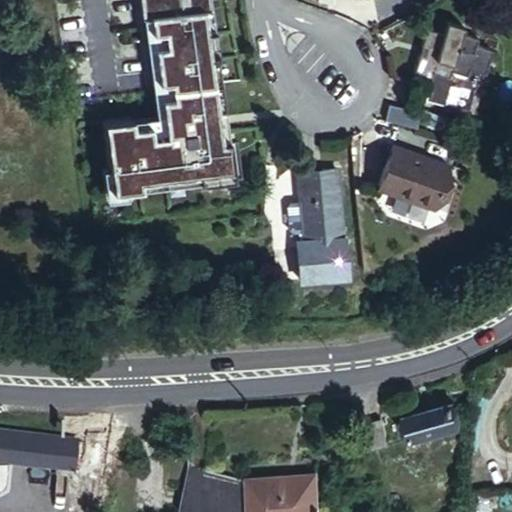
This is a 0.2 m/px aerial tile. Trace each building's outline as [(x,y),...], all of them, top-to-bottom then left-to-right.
[(140,172),(237,158),(233,131),(226,132),(222,103),(218,79),(209,10),(216,9),(214,0),(140,0),(143,19),(152,18),(154,34),(165,32),(167,45),(156,46),(160,81),(171,79),(173,92),(162,93),(167,127),(152,129),(151,119),(133,121),(132,114),(103,118),(112,183),(142,179),(140,172)] [(423,43),(418,63),(434,69),(436,63),(457,69),(458,62),(476,68),(477,64),(494,70),(502,45),(485,38),(489,30),(472,23),(475,16),(456,10),(452,23),(432,17),(425,36),(433,40),(432,45),(423,43)] [(226,78),(218,79),(222,103),(229,102),(226,78)] [(415,121),(419,106),(390,98),(385,112),(415,121)] [(390,136),(371,178),(426,202),(444,158),(390,136)] [(283,241),(290,278),(342,270),(336,233),(333,234),(321,167),(283,174),(288,202),(277,204),(274,207),(278,229),(283,232),(293,230),(295,239),(283,241)] [(406,411),(411,435),(461,424),(454,400),(406,411)] [(391,412),(367,414),(370,440),(394,439),(391,412)] [(1,436),(0,445),(0,462),(78,470),(81,445),(61,443),(48,441),(1,436)] [(192,467),(182,511),(314,511),(314,473),(248,477),(192,467)]
